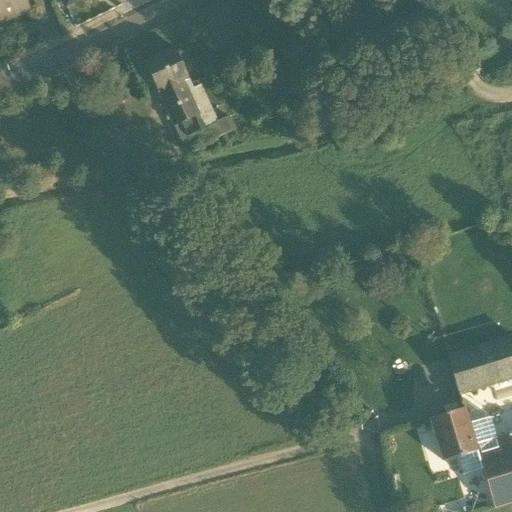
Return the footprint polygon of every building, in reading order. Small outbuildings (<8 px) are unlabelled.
[(0,0),(0,20),(28,10),(24,0),(0,0)] [(145,61),(158,92),(183,81),(188,79),(176,49),(145,61)] [(172,126),(178,141),(217,124),(200,86),(193,89),(188,79),(183,81),(197,115),(172,126)] [(197,115),(183,81),(158,92),(172,126),(197,115)] [(178,141),(183,154),(222,138),(217,124),(178,141)] [(511,339),(448,361),(458,397),(511,380),(511,339)] [(431,421),(443,463),(458,459),(477,453),(468,423),(464,411),(431,421)] [(478,456),(499,450),(490,417),(468,423),(477,453),(478,456)] [(511,446),(499,450),(478,456),(482,471),(493,510),(511,503),(511,446)] [(477,453),(458,459),(462,476),(482,471),(478,456),(477,453)] [(465,511),(462,499),(442,504),(443,511),(465,511)]
